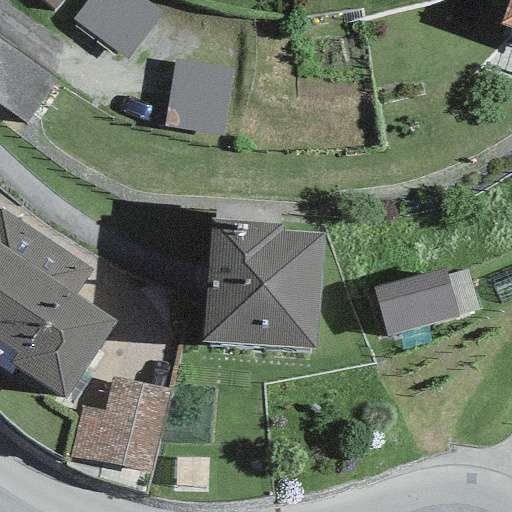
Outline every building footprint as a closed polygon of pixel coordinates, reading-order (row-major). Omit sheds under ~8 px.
[(66,0),(38,0),(54,14),(66,0)] [(163,16),(141,0),(88,0),(71,23),(125,64),(163,16)] [(511,3),(503,31),(511,34),(511,3)] [(57,84),(0,43),(0,108),(27,127),(57,84)] [(233,73),(173,64),(163,129),(222,138),(233,73)] [(0,348),(20,361),(11,374),(65,408),(116,331),(75,304),(93,278),(0,217),(0,348)] [(281,240),(212,235),(203,355),(315,363),(325,248),(281,246),(281,240)] [(443,278),(375,296),(388,344),(456,326),(443,278)] [(103,414),(78,409),(67,461),(150,479),(169,394),(110,381),(103,414)]
